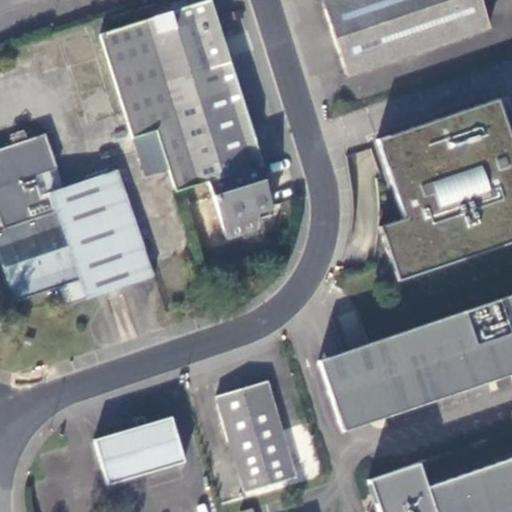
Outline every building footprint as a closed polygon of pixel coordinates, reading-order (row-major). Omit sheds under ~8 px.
[(175,194),(208,184),(258,167),(263,166),(212,0),(204,0),(110,28),(145,136),(131,141),(143,177),(167,170),(175,194)] [(477,0),(327,0),(321,2),(345,74),(487,28),(477,0)] [(145,136),(110,28),(96,32),(131,141),(145,136)] [(511,142),(496,93),(376,134),(401,215),(376,223),(393,278),(511,238),(511,142)] [(27,132),(10,138),(12,145),(29,139),(27,132)] [(12,145),(0,148),(0,220),(2,226),(3,229),(0,229),(0,261),(13,302),(54,288),(60,308),(150,279),(116,171),(63,188),(46,134),(29,139),(12,145)] [(258,167),(208,184),(229,240),(257,231),(252,216),(271,210),(258,167)] [(342,432),(511,374),(511,295),(318,361),(342,432)] [(294,477),(265,381),(216,396),(244,491),(294,477)] [(183,462),(170,417),(145,425),(142,417),(132,420),(134,428),(92,440),(106,485),(183,462)] [(511,511),(511,457),(424,487),(416,462),(366,479),(377,511),(511,511)]
